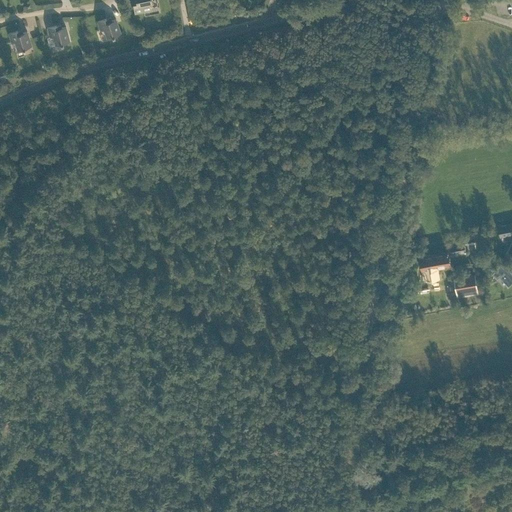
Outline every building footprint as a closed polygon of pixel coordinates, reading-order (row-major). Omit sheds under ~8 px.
[(135,0),(132,1),(133,10),(134,10),(135,13),(150,10),(149,4),(151,3),(150,0),(135,0)] [(106,19),(96,22),(100,31),(103,30),(106,38),(120,33),(127,31),(122,17),(115,19),(107,22),(106,19)] [(56,26),(46,28),(49,38),(52,37),(54,45),(69,42),(65,27),(57,29),(56,26)] [(17,31),(8,34),(10,43),(14,42),(17,50),(31,46),(26,32),(18,34),(17,31)] [(511,224),(499,227),(501,236),(511,234),(511,236),(511,224)] [(449,255),(451,254),(451,255),(466,252),(464,243),(449,246),(450,247),(445,248),(446,251),(448,251),(449,255)] [(448,251),(446,251),(420,256),(422,271),(451,266),(449,255),(448,251)] [(501,265),(492,273),(497,279),(499,277),(508,286),(511,282),(511,272),(507,267),(505,269),(501,265)] [(455,277),(458,291),(471,289),(471,293),(478,291),(475,274),(455,277)]
